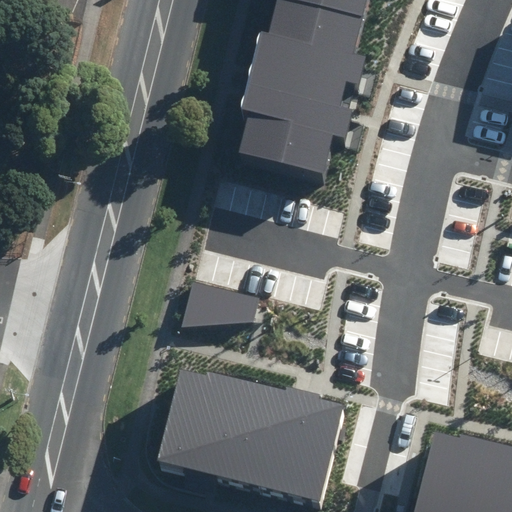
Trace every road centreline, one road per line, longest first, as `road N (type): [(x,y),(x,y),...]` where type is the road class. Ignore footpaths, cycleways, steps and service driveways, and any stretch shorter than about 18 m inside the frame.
road 1 (primary): [(37,511),(162,0)]
road 2 (residential): [(361,511),(393,385),(430,147)]
road 3 (residential): [(430,147),(487,0)]
